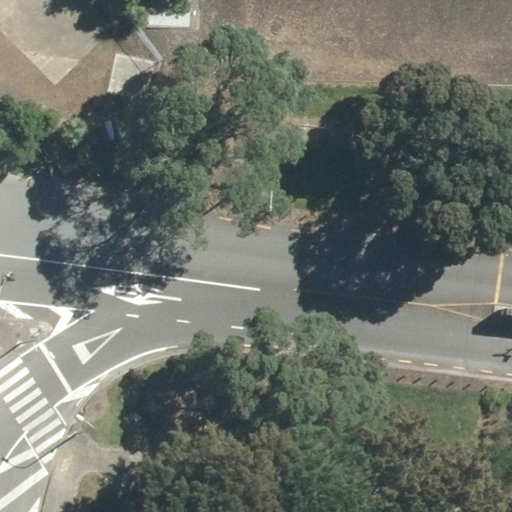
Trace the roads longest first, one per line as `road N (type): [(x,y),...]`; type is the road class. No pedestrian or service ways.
road 1 (unclassified): [(238,279),(115,332),(0,428)]
road 2 (unclassified): [(511,313),(238,279)]
road 3 (unclassified): [(238,279),(0,238)]
